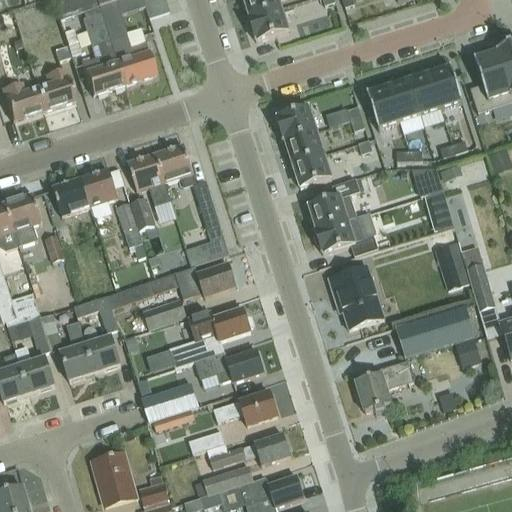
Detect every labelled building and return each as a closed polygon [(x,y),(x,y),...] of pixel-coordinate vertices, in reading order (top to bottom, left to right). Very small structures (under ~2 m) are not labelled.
[(98,10),(94,0),(52,0),(60,23),(83,15),(98,10)] [(94,0),(98,10),(101,17),(109,43),(123,89),(156,79),(145,46),(131,51),(120,18),(144,10),(141,2),(140,0),(94,0)] [(163,0),(146,0),(141,2),(144,10),(145,12),(166,5),(163,0)] [(278,0),(242,0),(243,0),(240,1),(244,12),(246,11),(250,22),(282,12),(278,0)] [(335,6),(333,0),(321,0),(325,9),(335,6)] [(351,0),(340,0),(344,11),(354,8),(351,0)] [(28,6),(39,59),(53,56),(43,4),(28,6)] [(166,5),(145,12),(148,22),(149,21),(169,15),(166,5)] [(95,61),(82,65),(83,67),(87,80),(93,99),(123,89),(109,43),(101,17),(98,10),(83,15),(86,23),(83,24),(95,61)] [(282,12),(250,22),(250,24),(248,25),(251,36),(254,35),(257,46),(290,36),(282,12)] [(71,32),(62,35),(67,48),(77,45),(73,32),(71,32)] [(66,50),(54,54),(58,65),(70,61),(66,50)] [(511,50),(498,55),(499,57),(511,97),(511,50)] [(484,90),(472,94),(479,116),(511,105),(511,97),(499,57),(476,64),(484,90)] [(449,70),(429,77),(441,114),(461,108),(449,70)] [(37,91),(44,115),(76,105),(65,72),(46,78),(48,87),(37,91)] [(429,77),(409,83),(421,121),(441,114),(429,77)] [(409,83),(389,90),(400,127),(421,121),(409,83)] [(2,92),(6,106),(13,125),(44,115),(37,91),(25,95),(22,86),(2,92)] [(389,90),(368,96),(380,134),(400,127),(389,90)] [(316,132),(309,111),(278,121),(281,132),(278,133),(281,143),(285,142),(316,132)] [(362,122),(358,111),(348,114),(351,125),(362,122)] [(347,112),(336,115),(340,128),(351,125),(348,114),(347,112)] [(362,122),(351,125),(354,135),(365,132),(362,122)] [(292,168),(324,157),(316,132),(285,142),(289,156),(287,157),(290,168),(292,168)] [(466,143),(453,147),(455,153),(468,149),(466,143)] [(373,155),(369,145),(359,148),(362,158),(373,155)] [(453,147),(442,151),(444,157),(455,153),(453,147)] [(184,149),(156,158),(165,187),(166,187),(181,182),(183,188),(193,185),(195,184),(184,149)] [(511,170),(506,153),(488,159),(494,177),(511,171),(511,170)] [(407,154),(397,155),(397,162),(408,162),(407,154)] [(419,154),(407,154),(408,162),(419,161),(419,154)] [(324,157),(292,168),(293,170),(291,171),(295,182),(297,182),(300,193),(332,183),(324,157)] [(156,158),(128,167),(128,169),(134,186),(137,196),(150,192),(155,209),(171,204),(166,187),(165,187),(156,158)] [(459,169),(439,175),(443,185),(456,181),(455,178),(462,176),(459,169)] [(109,173),(80,183),(89,211),(92,210),(109,205),(118,202),(115,193),(115,191),(110,175),(109,173)] [(435,173),(411,173),(420,202),(425,200),(442,194),(435,173)] [(62,220),(89,211),(80,183),(53,192),(62,220)] [(337,202),(309,211),(313,222),(311,223),(314,234),(316,233),(317,235),(348,225),(356,222),(372,217),(365,195),(361,197),(361,195),(357,183),(333,191),(337,202)] [(197,187),(194,188),(208,235),(221,231),(207,184),(197,187)] [(442,194),(425,200),(429,211),(447,206),(443,194),(442,194)] [(43,226),(34,198),(5,207),(19,249),(20,251),(38,245),(33,229),(43,226)] [(147,201),(130,207),(139,233),(156,228),(147,201)] [(139,233),(130,207),(130,206),(116,210),(130,254),(136,252),(139,262),(147,259),(139,233)] [(0,208),(0,250),(7,254),(19,249),(5,207),(0,208)] [(81,218),(67,223),(74,242),(88,236),(81,218)] [(316,238),(314,238),(318,249),(320,248),(323,258),(324,257),(324,258),(352,250),(356,261),(379,253),(376,242),(375,241),(363,245),(356,222),(348,225),(317,235),(317,236),(316,237),(316,238)] [(52,265),(65,261),(58,238),(45,242),(52,265)] [(224,241),(187,253),(192,270),(229,259),(224,241)] [(451,247),(435,253),(442,275),(458,270),(451,247)] [(496,311),(484,269),(479,251),(462,256),(479,316),(496,311)] [(158,260),(149,263),(152,270),(160,267),(158,260)] [(205,302),(217,297),(236,291),(229,268),(197,279),(195,271),(175,277),(174,276),(116,295),(107,298),(112,313),(179,291),(183,303),(203,296),(205,302)] [(0,321),(1,326),(17,322),(0,269),(0,321)] [(368,270),(348,277),(329,283),(337,308),(341,307),(349,334),(385,323),(368,270)] [(94,274),(96,289),(117,286),(115,271),(94,274)] [(118,332),(112,313),(107,298),(98,301),(86,306),(83,307),(74,310),(78,321),(99,313),(107,336),(118,332)] [(143,316),(149,332),(186,320),(180,303),(143,316)] [(466,310),(415,326),(396,332),(406,362),(475,340),(466,310)] [(189,348),(170,354),(170,355),(176,372),(195,365),(206,362),(225,356),(221,345),(232,342),(251,335),(250,333),(252,331),(249,322),(246,322),(243,313),(213,322),(211,316),(192,322),(189,323),(193,338),(196,346),(189,348)] [(41,321),(51,354),(62,350),(52,317),(44,319),(41,320),(41,321)] [(39,357),(51,354),(41,321),(41,320),(29,324),(29,326),(19,329),(23,341),(33,338),(39,357)] [(511,322),(500,326),(505,345),(511,364),(511,363),(511,322)] [(70,386),(95,377),(86,349),(78,325),(66,328),(74,352),(60,357),(70,386)] [(111,340),(86,349),(95,377),(120,369),(111,340)] [(135,341),(125,344),(129,357),(139,353),(135,341)] [(430,382),(482,366),(474,342),(423,358),(430,382)] [(15,357),(29,398),(55,390),(46,362),(33,366),(27,350),(15,353),(16,356),(15,357)] [(256,354),(227,363),(225,356),(195,365),(200,382),(228,374),(232,387),(264,377),(256,354)] [(0,394),(4,407),(29,398),(15,357),(4,360),(8,374),(0,376),(0,394)] [(413,386),(411,380),(407,365),(379,374),(381,378),(356,386),(365,416),(391,409),(387,394),(413,386)] [(142,404),(149,427),(168,421),(199,411),(191,388),(142,404)] [(270,395),(213,414),(218,428),(243,420),(246,430),(278,420),(270,395)] [(454,401),(440,406),(444,417),(457,413),(454,401)] [(191,415),(157,426),(160,435),(194,424),(191,415)] [(221,434),(189,444),(193,458),(206,454),(207,453),(225,448),(221,434)] [(225,448),(206,454),(209,463),(212,472),(245,461),(246,463),(258,459),(261,470),(291,460),(284,438),(228,456),(225,448)] [(105,511),(137,502),(129,476),(124,457),(114,459),(113,458),(109,459),(110,460),(95,465),(102,489),(99,489),(105,511)] [(203,484),(196,486),(201,501),(217,496),(254,485),(249,470),(230,476),(203,484)] [(145,511),(168,505),(162,486),(160,478),(150,482),(152,489),(140,493),(145,511)] [(254,485),(217,496),(221,508),(222,511),(232,511),(245,508),(271,500),(275,511),(285,508),(304,502),(297,480),(269,490),(266,481),(254,485)] [(0,511),(29,511),(24,491),(9,495),(9,493),(5,494),(6,495),(0,497),(0,511)] [(201,501),(199,502),(200,502),(202,511),(206,511),(221,508),(217,496),(201,501)]
